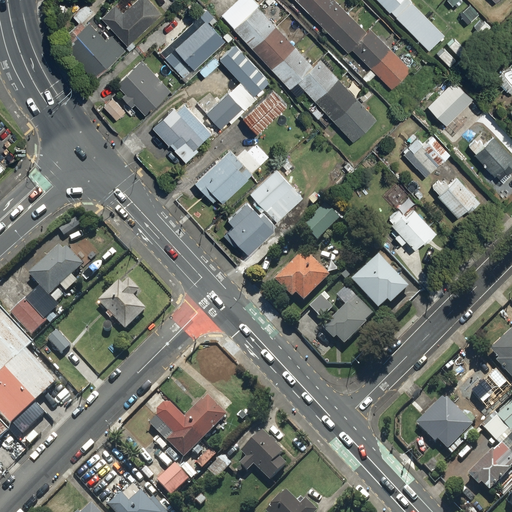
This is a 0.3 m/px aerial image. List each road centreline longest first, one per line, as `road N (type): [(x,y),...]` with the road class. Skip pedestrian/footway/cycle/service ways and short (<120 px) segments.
road 1 (residential): [(0,510),(216,296)]
road 2 (residential): [(511,248),(335,425)]
road 3 (secondary): [(216,296),(85,156)]
road 4 (secondary): [(335,425),(216,296)]
road 5 (secondary): [(85,156),(12,33)]
